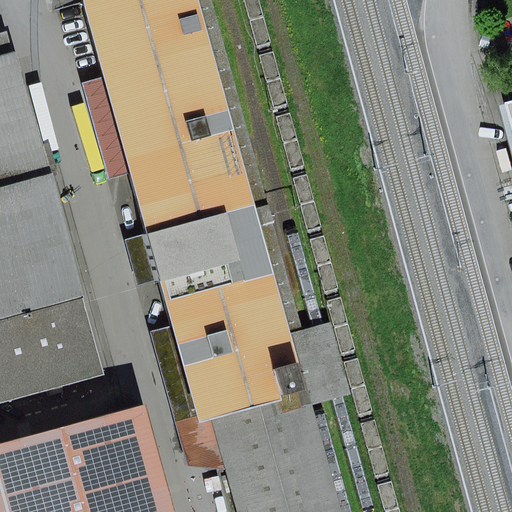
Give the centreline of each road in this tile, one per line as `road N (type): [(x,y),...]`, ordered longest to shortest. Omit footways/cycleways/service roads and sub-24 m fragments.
road 1 (residential): [(194,511),(41,21),(27,0)]
road 2 (unclassified): [(446,0),(446,74),(511,325)]
